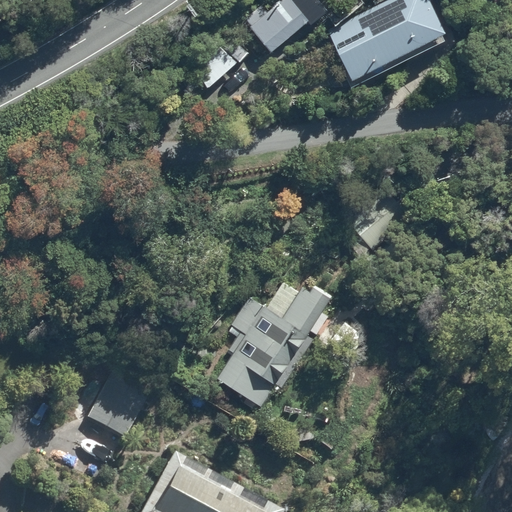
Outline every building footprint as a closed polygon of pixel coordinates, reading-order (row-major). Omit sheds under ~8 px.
[(262,6),(245,20),(273,56),(310,25),(313,28),(331,14),(318,0),(297,0),(294,2),(292,0),(284,0),(269,14),(262,6)] [(449,39),(430,0),(394,0),(330,32),(358,88),(448,43),(447,40),(449,39)] [(357,231),(347,239),(364,259),(410,219),(384,189),(348,220),(357,231)] [(309,336),(334,301),(315,288),(310,295),(304,291),(301,295),(285,284),(267,310),(250,299),(231,326),(234,328),(230,334),(237,340),(229,351),(236,356),(220,379),(263,409),(279,387),(282,390),(316,341),(309,336)] [(102,368),(76,411),(87,418),(87,419),(123,441),(149,397),(102,368)] [(281,511),(175,453),(141,511),(281,511)]
